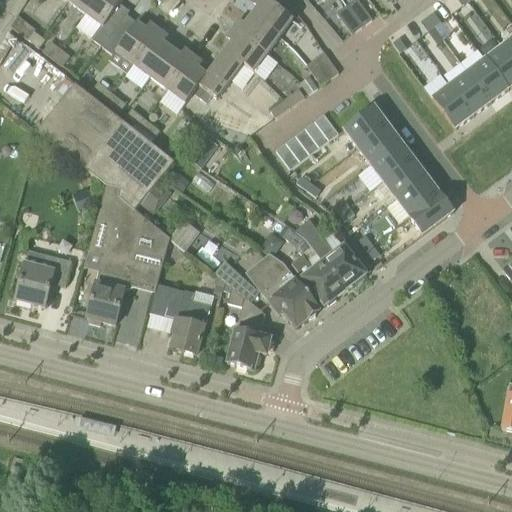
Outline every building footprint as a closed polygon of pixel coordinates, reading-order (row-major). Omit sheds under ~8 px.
[(86,17),(98,0),(70,0),(68,4),(86,17)] [(103,50),(127,18),(130,13),(121,7),(125,0),(98,0),(86,17),(101,28),(91,41),(103,50)] [(251,19),(280,40),(293,22),(263,0),(256,0),(252,6),(257,10),(251,19)] [(347,8),(363,30),(373,22),(357,0),(347,8)] [(352,37),(363,30),(347,8),(336,15),(352,37)] [(434,14),(428,19),(434,27),(440,22),(434,14)] [(133,67),(159,33),(150,26),(146,32),(137,25),(127,18),(103,50),(113,58),(116,54),(133,67)] [(28,43),(36,32),(18,19),(10,29),(28,43)] [(267,57),(280,40),(251,19),(245,27),(239,23),(233,32),(267,57)] [(434,27),(428,19),(421,24),(427,32),(434,27)] [(39,52),(48,41),(37,32),(28,43),(39,52)] [(254,75),(267,57),(233,32),(226,41),(232,45),(225,54),(243,67),(254,75)] [(151,80),(172,51),(164,45),(168,40),(159,33),(133,67),(151,80)] [(0,67),(16,41),(8,35),(0,49),(0,67)] [(393,45),(399,53),(406,48),(400,40),(393,45)] [(511,41),(501,50),(511,64),(511,41)] [(52,62),(60,52),(50,44),(42,54),(52,62)] [(511,64),(501,50),(485,62),(508,93),(511,89),(511,64)] [(168,93),(194,59),(184,52),(180,57),(172,51),(151,80),(168,93)] [(60,52),(52,62),(62,70),(70,60),(60,52)] [(217,102),(243,67),(225,54),(207,77),(194,95),(204,103),(210,96),(217,102)] [(321,88),(339,76),(324,55),(307,68),(321,88)] [(194,95),(207,77),(199,71),(203,66),(194,59),(168,93),(186,106),(194,95)] [(485,62),(467,75),(491,106),(508,93),(485,62)] [(467,75),(450,88),(473,119),(491,106),(467,75)] [(136,214),(141,207),(158,184),(172,164),(62,77),(53,89),(63,97),(35,133),(106,190),(103,199),(125,205),(136,214)] [(317,91),(309,79),(300,85),(308,97),(317,91)] [(106,104),(112,96),(98,85),(92,93),(106,104)] [(450,88),(432,101),(456,132),(473,119),(450,88)] [(284,102),(290,111),(305,100),(299,92),(284,102)] [(112,96),(106,104),(120,115),(126,107),(112,96)] [(276,121),(290,111),(284,102),(270,113),(276,121)] [(374,110),(343,133),(357,151),(388,128),(374,110)] [(140,131),(146,123),(132,112),(126,120),(140,131)] [(324,117),(315,125),(329,144),(338,137),(324,117)] [(146,123),(140,131),(154,142),(160,134),(146,123)] [(315,125),(305,132),(319,151),(329,144),(315,125)] [(388,128),(357,151),(370,168),(401,145),(388,128)] [(305,132),(295,139),(310,158),(319,151),(305,132)] [(295,139),(286,146),(300,165),(310,158),(295,139)] [(401,145),(370,168),(383,186),(414,163),(401,145)] [(286,146),(276,153),(290,172),(300,165),(286,146)] [(414,163),(383,186),(396,203),(427,180),(414,163)] [(190,185),(177,176),(170,186),(182,195),(190,185)] [(301,180),(297,186),(306,193),(311,187),(301,180)] [(427,180),(396,203),(409,221),(440,198),(427,180)] [(158,184),(141,207),(154,217),(172,195),(158,184)] [(311,187),(306,193),(316,200),(321,194),(311,187)] [(94,206),(87,191),(73,197),(79,212),(94,206)] [(440,198),(409,221),(423,238),(453,215),(440,198)] [(135,214),(136,214),(125,205),(103,199),(83,274),(86,274),(86,275),(85,278),(86,280),(86,282),(87,284),(88,286),(90,287),(92,289),(94,290),(95,290),(87,321),(90,322),(89,326),(101,329),(102,325),(116,328),(128,282),(156,290),(170,241),(145,222),(135,214)] [(345,204),(335,211),(340,217),(350,211),(345,204)] [(350,211),(340,217),(345,224),(354,217),(350,211)] [(317,235),(310,224),(296,236),(307,243),(344,294),(355,286),(356,288),(364,282),(363,280),(366,277),(344,249),(333,258),(317,235)] [(335,301),(344,294),(307,243),(296,236),(289,231),(283,239),(296,250),(302,259),(292,266),(324,309),(327,307),(329,309),(337,303),(335,301)] [(365,238),(359,243),(366,253),(372,248),(365,238)] [(372,248),(366,253),(373,262),(379,258),(372,248)] [(66,290),(72,265),(52,259),(28,253),(25,267),(15,303),(45,310),(51,286),(66,290)] [(283,267),(274,258),(250,275),(271,303),(270,304),(281,318),(284,315),(296,331),(309,322),(311,322),(315,319),(316,316),(320,313),(297,283),(283,267)] [(266,358),(271,342),(259,339),(265,317),(261,314),(226,285),(223,293),(230,295),(227,306),(242,310),(227,367),(250,373),(254,370),(258,355),(266,358)] [(197,359),(205,330),(211,309),(193,304),(195,297),(158,287),(150,316),(175,322),(172,336),(176,337),(172,352),(185,356),(184,358),(193,360),(194,358),(197,359)] [(222,291),(214,289),(211,299),(220,301),(222,291)] [(511,433),(511,387),(502,432),(511,433)]
